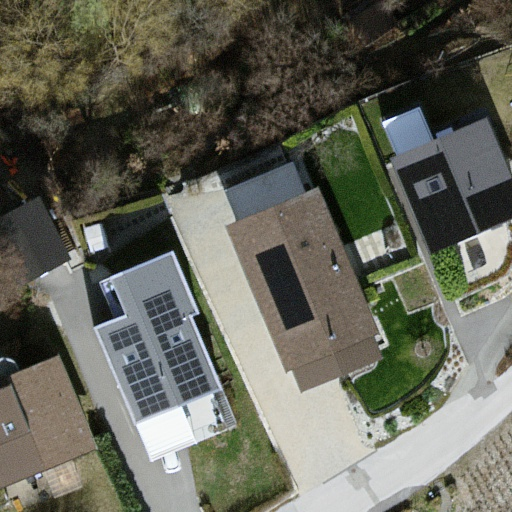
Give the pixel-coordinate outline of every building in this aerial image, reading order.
[(511,179),(483,120),(387,160),(428,261),(511,225),(511,179)] [(325,188),(230,227),(280,362),(307,392),(391,359),(325,188)] [(0,215),(0,238),(25,282),(70,257),(35,196),(0,215)] [(138,311),(83,330),(131,432),(234,393),(176,251),(120,270),(138,311)] [(0,309),(0,340),(10,335),(0,309)] [(10,389),(0,392),(0,483),(102,451),(61,354),(7,372),(10,389)]
